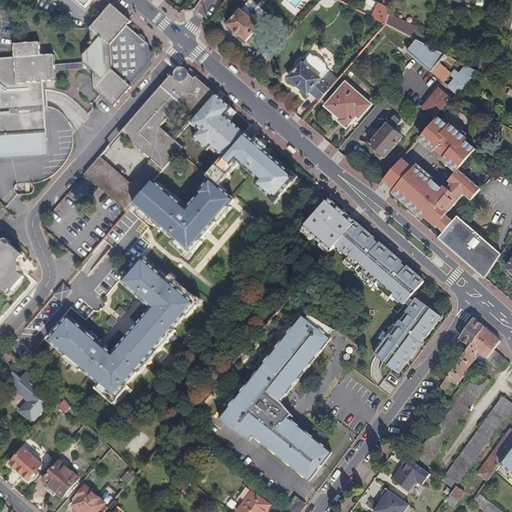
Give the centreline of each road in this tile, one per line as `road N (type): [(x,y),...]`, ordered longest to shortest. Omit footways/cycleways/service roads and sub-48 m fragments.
road 1 (secondary): [(183,41),(476,297)]
road 2 (residential): [(183,41),(33,216),(50,271),(44,289),(0,337)]
road 3 (secondary): [(476,297),(315,511)]
